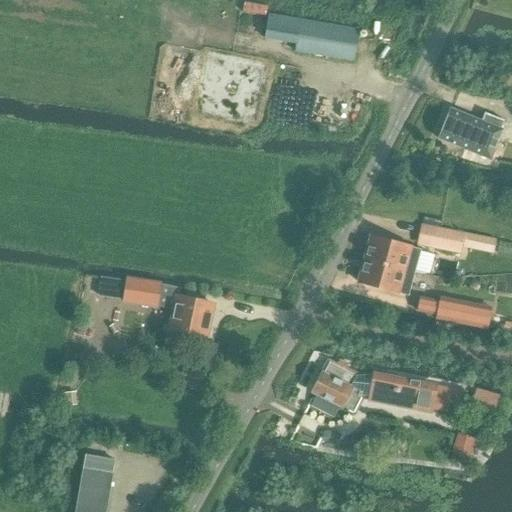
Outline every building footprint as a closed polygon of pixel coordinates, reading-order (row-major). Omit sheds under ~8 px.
[(268,15),(264,38),(295,44),(294,51),(352,61),(358,30),(299,20),(268,15)] [(449,109),(437,139),(486,158),(489,160),(499,135),(498,134),(503,122),(483,114),(481,121),(449,109)] [(421,226),(417,248),(461,256),(462,249),(493,255),(496,241),(421,226)] [(370,237),(364,260),(414,273),(420,250),(370,237)] [(364,260),(358,283),(408,296),(414,273),(364,260)] [(128,279),(124,303),(160,308),(160,307),(176,310),(178,300),(179,300),(182,288),(164,285),(128,279)] [(419,299),(415,312),(435,317),(435,318),(434,323),(440,324),(450,326),(454,327),(488,334),(489,328),(490,324),(493,309),(443,299),(439,298),(438,303),(419,299)] [(176,310),(171,331),(205,340),(213,308),(179,300),(178,300),(176,310)] [(329,363),(313,393),(352,413),(361,396),(368,398),(427,409),(460,415),(463,400),(465,400),(466,393),(383,377),(374,375),(373,375),(355,376),(356,374),(349,371),(348,373),(344,370),(347,364),(339,362),(336,367),(329,363)] [(475,389),(469,407),(485,412),(493,414),(498,396),(475,389)] [(469,407),(466,422),(482,426),(485,412),(469,407)] [(458,435),(453,449),(468,454),(473,440),(458,435)] [(85,456),(75,511),(105,511),(114,461),(85,456)]
